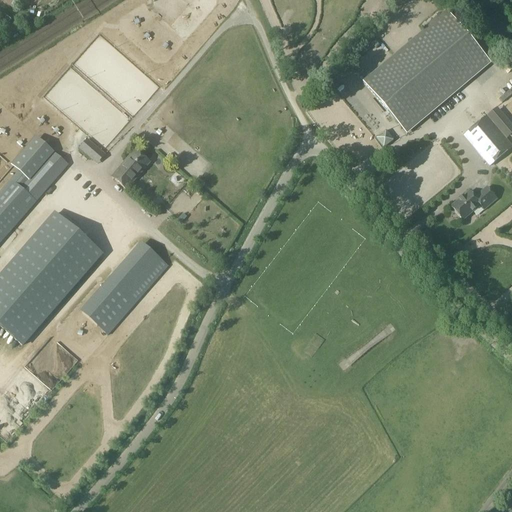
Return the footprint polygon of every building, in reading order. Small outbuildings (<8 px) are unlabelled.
[(18,0),(5,0),(4,2),(14,9),(19,1),(18,0)] [(404,132),(488,61),(446,11),(362,82),(404,132)] [(489,89),(508,75),(504,68),(484,83),(489,89)] [(489,166),(511,147),(487,116),(464,135),(477,152),(481,148),(488,156),(484,160),(489,166)] [(383,148),(393,142),(386,132),(377,138),(383,148)] [(93,160),(99,152),(87,141),(80,149),(93,160)] [(33,142),(12,166),(19,172),(28,180),(28,181),(49,157),(33,142)] [(126,190),(149,163),(135,151),(111,178),(126,190)] [(33,203),(67,165),(53,153),(19,191),(30,201),(33,203)] [(0,243),(29,210),(25,207),(30,201),(18,190),(28,180),(19,172),(0,193),(0,243)] [(496,200),(487,189),(475,198),(469,191),(450,207),(462,220),(480,205),(484,210),(496,200)] [(121,234),(130,224),(108,203),(107,204),(100,198),(92,207),(99,214),(95,218),(97,220),(91,227),(105,239),(115,228),(121,234)] [(50,205),(0,261),(0,341),(16,356),(106,255),(50,205)] [(147,235),(107,282),(122,295),(128,300),(135,305),(175,258),(147,235)] [(107,282),(80,313),(101,332),(107,336),(108,337),(135,305),(128,300),(122,295),(107,282)]
